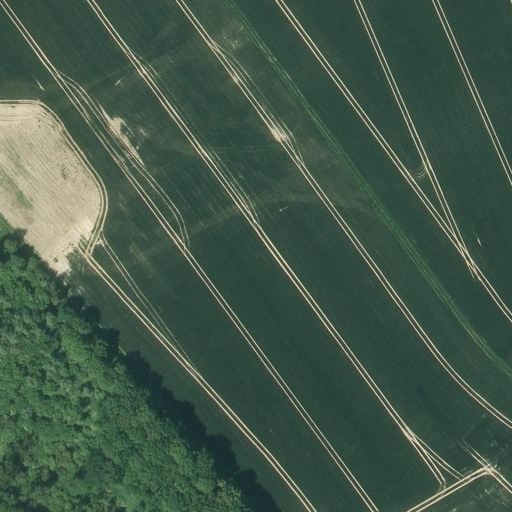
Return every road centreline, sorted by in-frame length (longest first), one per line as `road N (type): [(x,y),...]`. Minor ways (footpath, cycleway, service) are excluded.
road 1 (track): [(231,0),(511,377)]
road 2 (track): [(90,316),(270,511)]
road 3 (track): [(90,316),(0,215)]
